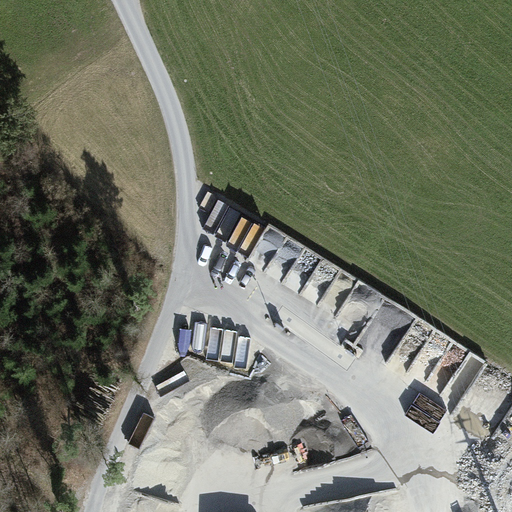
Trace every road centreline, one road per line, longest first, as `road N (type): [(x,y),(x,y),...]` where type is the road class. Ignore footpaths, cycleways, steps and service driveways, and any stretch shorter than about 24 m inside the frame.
road 1 (residential): [(98,511),(173,294),(190,212),(182,142),(124,0)]
road 2 (unknown): [(179,263),(362,387),(419,451),(457,511)]
road 3 (unknown): [(256,511),(419,451)]
